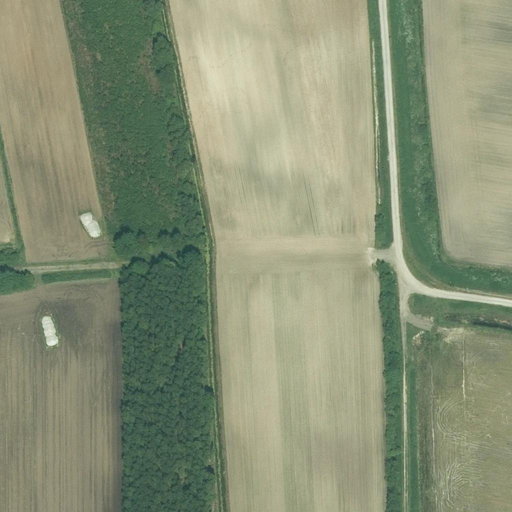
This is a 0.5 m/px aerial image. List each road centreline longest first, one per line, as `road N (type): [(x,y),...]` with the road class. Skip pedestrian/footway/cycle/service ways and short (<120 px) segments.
road 1 (track): [(396,277),(378,0)]
road 2 (track): [(403,511),(396,277)]
road 3 (unclassified): [(200,255),(0,273)]
